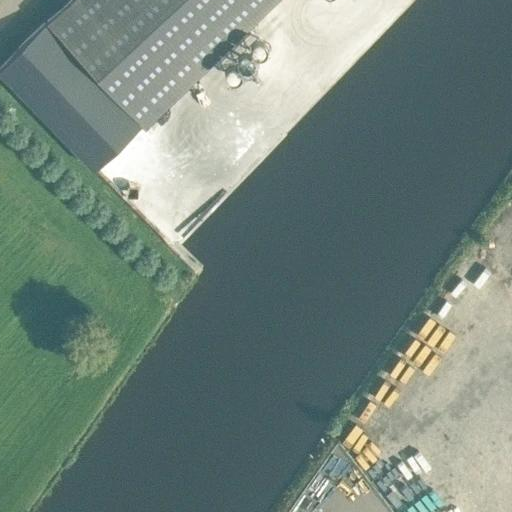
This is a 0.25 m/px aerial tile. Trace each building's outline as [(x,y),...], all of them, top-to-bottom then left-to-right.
[(68,0),(47,21),(139,116),(259,0),(68,0)] [(501,340),(506,328),(493,323),(488,336),(501,340)] [(445,460),(494,384),(483,377),(494,359),(489,356),(493,349),(479,340),(457,375),(443,367),(420,401),(428,406),(408,436),(445,460)] [(413,437),(341,490),(357,511),(363,511),(409,478),(407,475),(429,459),(422,450),(423,450),(413,437)] [(420,493),(431,511),(438,511),(446,507),(433,485),(420,493)]
